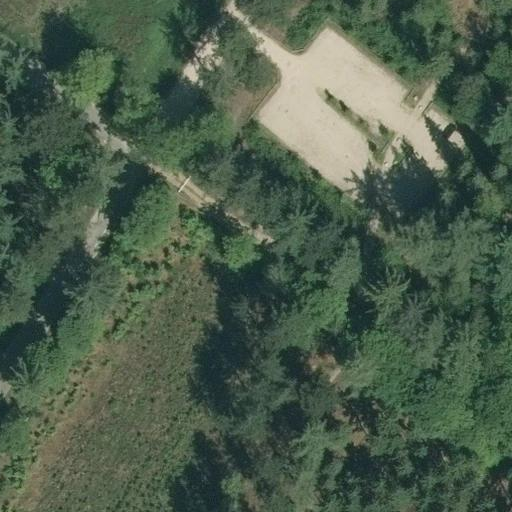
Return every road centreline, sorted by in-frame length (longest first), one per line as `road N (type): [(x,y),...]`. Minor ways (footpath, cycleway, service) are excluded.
road 1 (track): [(360,328),(164,172),(146,161),(122,163)]
road 2 (tertiary): [(0,379),(113,201),(120,150)]
road 3 (track): [(227,19),(308,82),(290,105),(381,180)]
road 4 (track): [(511,450),(360,328)]
road 5 (tertiary): [(120,150),(108,130),(0,55)]
road 6 (track): [(340,376),(307,511)]
road 7 (track): [(227,19),(153,129)]
road 8 (track): [(407,126),(325,61),(308,82)]
